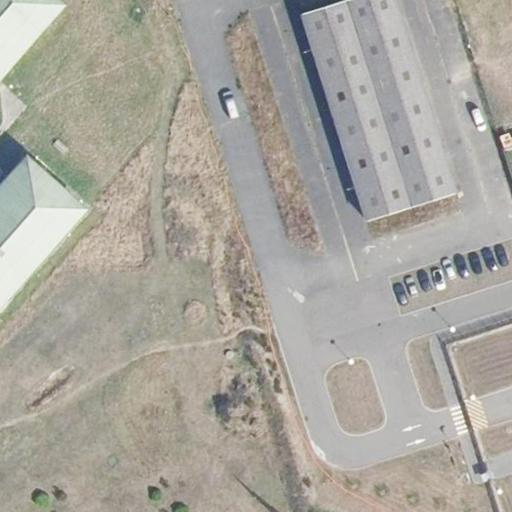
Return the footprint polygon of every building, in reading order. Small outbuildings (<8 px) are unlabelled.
[(0,0),(0,78),(61,13),(46,0),(0,0)] [(407,0),(357,0),(310,16),(375,221),(470,192),(407,0)] [(346,188),(359,184),(349,153),(336,158),(346,188)] [(0,193),(0,314),(93,209),(32,157),(0,193)] [(433,403),(456,397),(453,385),(430,391),(433,403)] [(468,511),(464,495),(418,508),(419,511),(468,511)]
